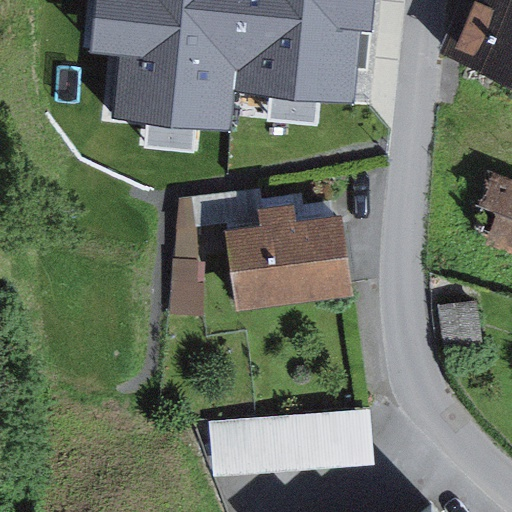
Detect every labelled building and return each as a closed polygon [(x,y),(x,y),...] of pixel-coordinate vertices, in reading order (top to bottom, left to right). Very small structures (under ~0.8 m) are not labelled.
[(359,0),(102,0),(98,51),(126,53),(120,114),(220,123),(223,88),(350,99),(359,0)] [(511,0),(469,0),(449,49),(511,75),(511,0)] [(511,171),(487,164),(466,237),(511,250),(511,171)] [(365,290),(361,200),(276,204),(276,189),(171,194),(175,279),(241,276),(242,296),(365,290)] [(222,468),(376,459),(373,406),(219,414),(222,468)] [(427,511),(416,498),(399,511),(427,511)]
